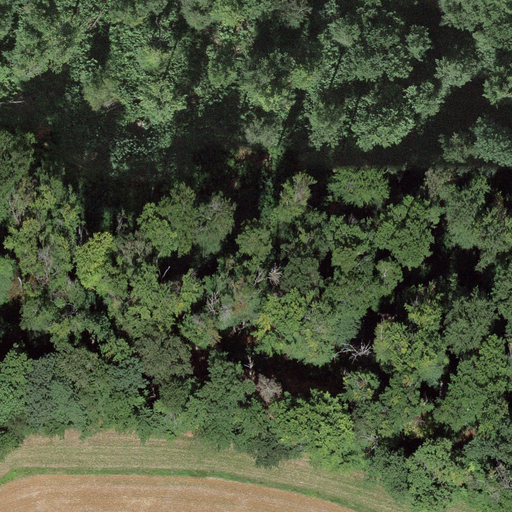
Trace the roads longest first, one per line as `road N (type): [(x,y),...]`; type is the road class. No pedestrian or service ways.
road 1 (track): [(0,468),(45,446),(251,450),(474,494),(472,511)]
road 2 (track): [(511,64),(352,0)]
